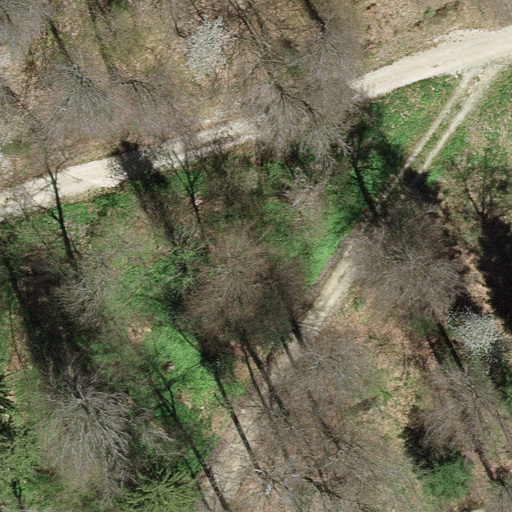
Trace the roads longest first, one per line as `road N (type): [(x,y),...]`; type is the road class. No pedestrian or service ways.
road 1 (track): [(199,511),(410,161),(500,45)]
road 2 (track): [(511,40),(272,142),(154,167),(0,216)]
